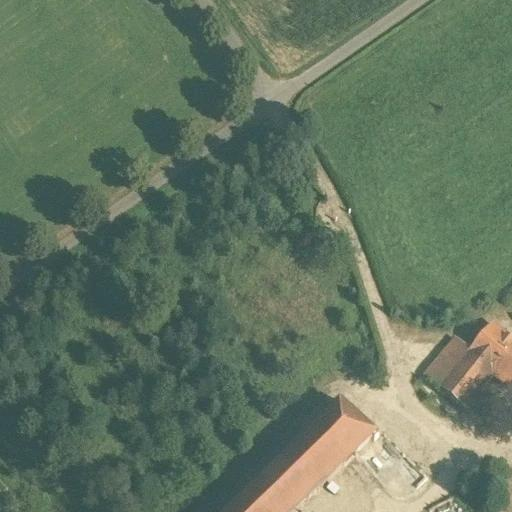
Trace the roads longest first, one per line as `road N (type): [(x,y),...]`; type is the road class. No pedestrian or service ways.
road 1 (unclassified): [(199,0),(267,105),(418,0)]
road 2 (track): [(384,387),(464,457),(500,471),(511,466)]
